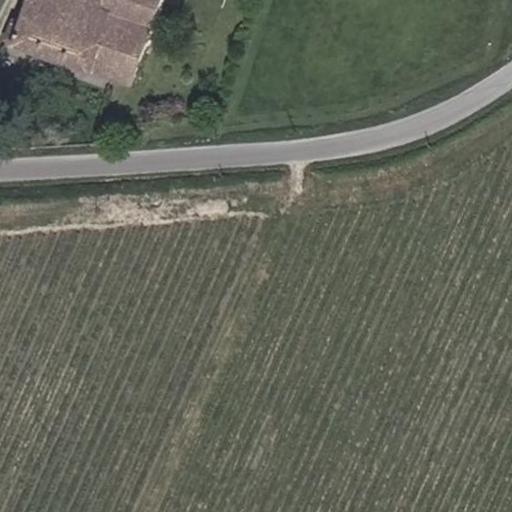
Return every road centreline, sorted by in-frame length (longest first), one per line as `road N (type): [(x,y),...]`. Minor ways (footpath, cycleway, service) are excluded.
road 1 (tertiary): [(511,77),(376,139),(0,170)]
road 2 (track): [(152,511),(307,150)]
